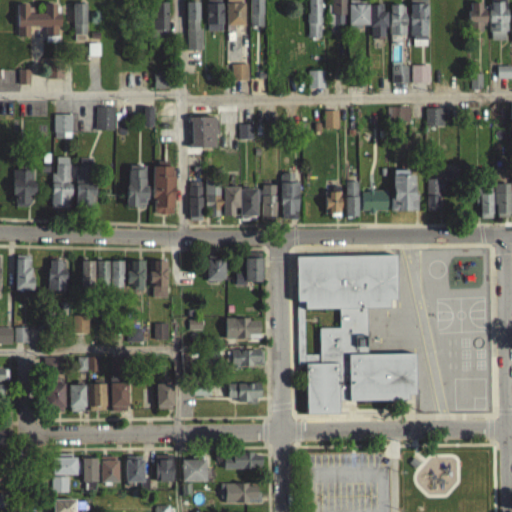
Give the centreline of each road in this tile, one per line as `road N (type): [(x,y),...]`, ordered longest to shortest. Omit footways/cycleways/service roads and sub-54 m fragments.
road 1 (residential): [(511,232),(163,237),(0,230)]
road 2 (residential): [(511,428),(27,432)]
road 3 (residential): [(507,511),(504,233)]
road 4 (residential): [(281,511),(277,235)]
road 5 (residential): [(29,511),(25,355)]
